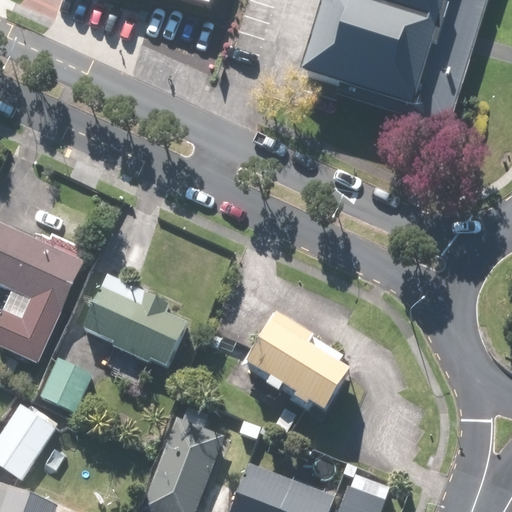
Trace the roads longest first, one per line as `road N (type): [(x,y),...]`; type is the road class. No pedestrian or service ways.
road 1 (tertiary): [(454,303),(208,189)]
road 2 (tertiary): [(229,145),(474,255)]
road 3 (tertiary): [(0,39),(229,145)]
road 4 (tertiary): [(208,189),(0,96)]
